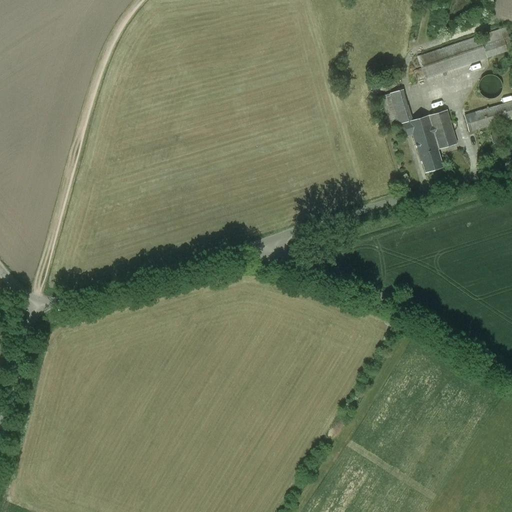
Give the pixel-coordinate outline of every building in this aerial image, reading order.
[(459,68),(487,59),(511,50),(511,46),(509,38),(506,28),(452,46),(459,68)] [(454,74),(448,53),(440,55),(447,76),(454,74)] [(415,79),(421,78),(414,54),(402,58),(405,70),(400,71),(402,77),(413,74),(415,79)] [(437,150),(456,144),(447,111),(413,122),(403,90),(380,98),(390,129),(400,126),(404,137),(413,135),(421,162),(422,161),(425,173),(443,168),(437,150)] [(469,133),(511,119),(511,101),(464,116),(469,133)] [(503,132),(490,135),(494,148),(506,145),(503,132)]
